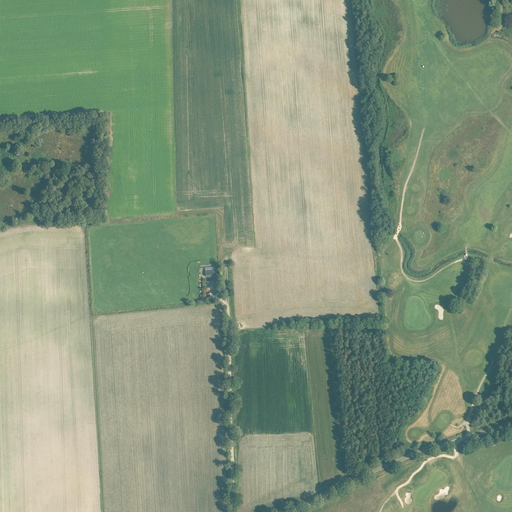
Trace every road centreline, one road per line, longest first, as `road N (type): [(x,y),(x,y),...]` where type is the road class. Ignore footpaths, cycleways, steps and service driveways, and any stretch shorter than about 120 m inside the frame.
road 1 (track): [(234,511),(226,262)]
road 2 (unclassified): [(292,511),(389,464),(511,422)]
